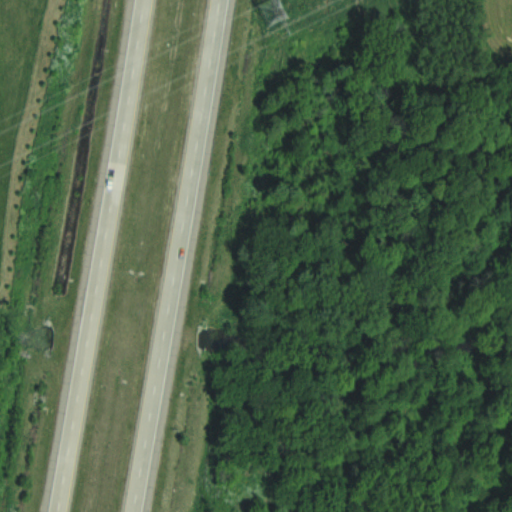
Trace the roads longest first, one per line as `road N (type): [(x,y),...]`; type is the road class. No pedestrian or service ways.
road 1 (motorway): [(136,511),(221,0)]
road 2 (motorway): [(139,0),(55,511)]
